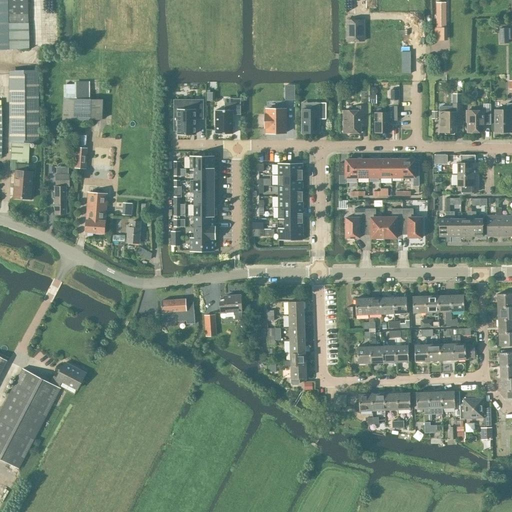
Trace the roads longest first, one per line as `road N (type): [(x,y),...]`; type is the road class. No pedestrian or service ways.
road 1 (tertiary): [(0,218),(132,282),(318,274)]
road 2 (residential): [(318,274),(323,383),(482,376)]
road 3 (tertiary): [(318,274),(481,272)]
road 4 (residential): [(318,144),(318,274)]
